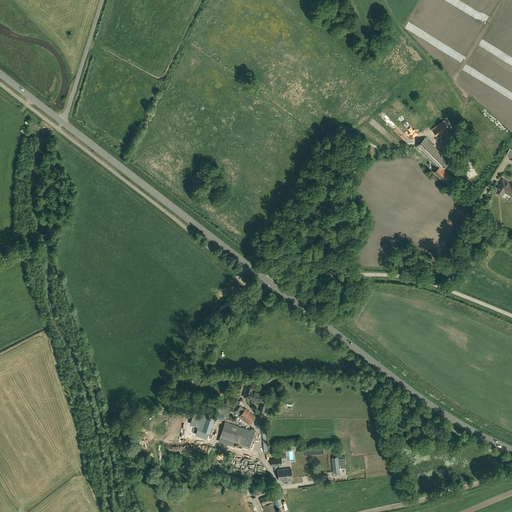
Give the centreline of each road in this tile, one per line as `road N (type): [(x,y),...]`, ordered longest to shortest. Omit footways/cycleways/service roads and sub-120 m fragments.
road 1 (secondary): [(511,450),(438,410),(268,281)]
road 2 (secondary): [(268,281),(63,122)]
road 3 (unclassified): [(511,316),(412,278),(268,281)]
road 4 (track): [(367,511),(511,471)]
road 5 (unclassified): [(63,122),(102,0)]
